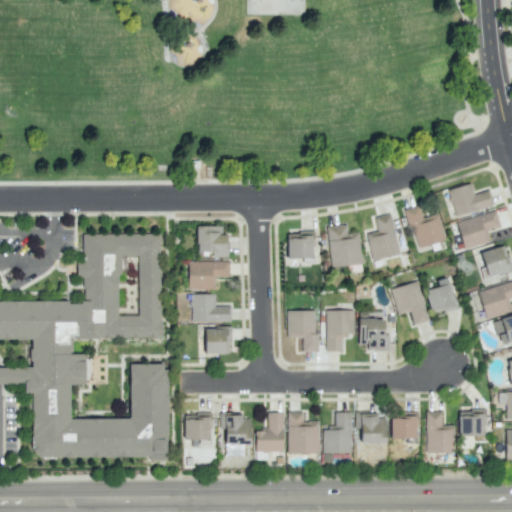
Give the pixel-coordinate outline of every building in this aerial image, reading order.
[(446,189),(453,215),(492,205),(488,190),(472,194),(469,183),(446,189)] [(404,209),(416,248),(445,239),(436,213),(422,217),(417,204),(404,209)] [(455,222),(463,250),(489,241),(485,230),(499,225),(494,210),(455,222)] [(365,233),(372,260),(399,254),(389,213),(373,217),(377,230),(365,233)] [(330,267),(361,264),(358,231),(347,233),(346,224),(325,226),(330,267)] [(221,226),(195,226),(195,251),(211,251),(211,256),(226,256),(226,234),(221,234),(221,226)] [(286,258),(312,257),(312,231),(285,232),(286,258)] [(0,338),(30,338),(31,366),(0,366),(0,383),(23,383),(23,392),(26,392),(27,410),(30,410),(31,449),(39,457),(148,455),(148,459),(167,459),(166,369),(162,369),(162,364),(128,364),(129,418),(69,418),(69,384),(84,384),(84,354),(72,354),(72,338),(162,338),(161,233),(81,234),(82,261),(75,261),(76,277),(81,277),(82,300),(0,300),(0,338)] [(479,252),(487,278),(511,270),(503,244),(479,252)] [(187,289),(214,289),(214,276),(228,277),(228,261),(187,261),(187,289)] [(455,307),(446,277),(435,280),(437,286),(423,290),(430,314),(455,307)] [(511,280),(476,291),(484,318),(511,311),(507,298),(511,296),(511,280)] [(397,315),(408,311),(412,325),(427,320),(415,281),(389,289),(397,315)] [(227,306),(214,306),(213,293),(189,294),(190,322),(228,321),(227,306)] [(352,309),(323,310),(324,351),(340,351),(340,336),(352,336),(352,309)] [(285,310),(285,338),(301,337),(301,351),(315,351),(314,310),(285,310)] [(382,318),(357,319),(357,343),(365,343),(365,350),(388,350),(388,334),(382,334),(382,318)] [(203,353),(231,353),(230,328),(203,328),(203,353)] [(511,391),(496,392),(497,402),(504,402),(504,419),(511,419),(511,391)] [(457,410),(457,436),(484,435),(483,410),(457,410)] [(286,453),(318,453),(317,421),(301,421),(301,411),(285,412),(286,453)] [(389,438),(416,438),(416,411),(401,411),(401,418),(389,418),(389,438)] [(425,453),(453,452),(453,424),(440,424),(440,411),(424,411),(425,453)] [(282,412),(266,412),(266,429),(254,429),(254,451),(282,451),(282,412)] [(334,427),(321,427),(321,453),(350,453),(349,412),(334,412),(334,427)] [(384,418),(376,418),(376,412),(354,413),(354,425),(359,425),(359,444),(385,443),(384,418)] [(182,414),(183,440),(209,439),(208,413),(182,414)] [(250,419),(240,419),(240,413),(219,413),(218,427),(224,427),(224,456),(243,456),(243,446),(249,446),(250,419)] [(511,429),(503,430),(504,462),(511,461),(511,429)]
